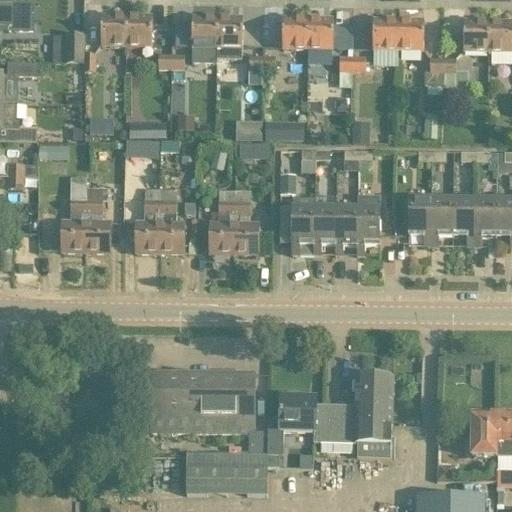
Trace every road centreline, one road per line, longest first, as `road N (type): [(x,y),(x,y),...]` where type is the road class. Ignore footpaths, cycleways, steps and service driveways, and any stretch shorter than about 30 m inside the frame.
road 1 (tertiary): [(511,315),(0,309)]
road 2 (unknown): [(425,314),(411,450),(360,506)]
